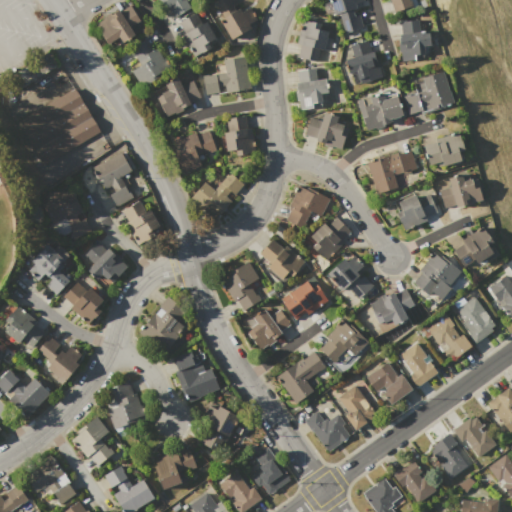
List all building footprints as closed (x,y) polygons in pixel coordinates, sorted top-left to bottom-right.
[(160,0),(195,0),(171,17),(160,0)] [(229,39),(219,19),(223,17),(214,1),(215,0),(234,0),(240,11),(247,8),(254,22),(250,24),(251,28),(229,39)] [(329,0),(360,0),(356,2),(358,8),(353,9),(355,16),(360,14),(363,26),(344,32),(338,12),(333,13),(329,0)] [(387,0),(410,0),(412,5),(391,12),(387,0)] [(95,24),(128,4),(143,29),(110,49),(95,24)] [(193,54),(177,23),(200,11),(216,42),(193,54)] [(294,57),(301,21),(333,28),(325,64),(294,57)] [(398,61),(394,24),(425,21),(429,58),(398,61)] [(138,84),(121,54),(149,38),(166,68),(138,84)] [(380,77),(352,85),(342,48),(370,40),(380,77)] [(56,64),(9,92),(2,80),(48,51),(56,64)] [(244,56),(250,90),(206,97),(200,63),(244,56)] [(298,110),(292,72),(321,68),(327,106),(298,110)] [(451,103),(407,116),(399,86),(443,73),(451,103)] [(165,117),(153,91),(187,75),(199,101),(165,117)] [(98,130),(41,164),(16,121),(73,87),(98,130)] [(364,130),(357,103),(394,93),(401,119),(364,130)] [(340,149),(303,139),(311,112),(347,122),(340,149)] [(255,151),(227,156),(220,120),(248,115),(255,151)] [(170,139),(205,128),(215,159),(180,170),(170,139)] [(421,145),(456,134),(464,161),(429,171),(421,145)] [(366,162),(408,150),(417,182),(375,194),(366,162)] [(93,165),(120,151),(130,172),(104,186),(93,165)] [(222,182),(229,173),(241,183),(235,192),(222,182)] [(480,202),(443,211),(436,183),(473,174),(480,202)] [(213,220),(189,198),(206,180),(229,201),(213,220)] [(296,185),(326,198),(315,226),(284,214),(296,185)] [(41,203),(70,188),(81,210),(52,224),(41,203)] [(123,188),(129,199),(115,207),(109,196),(123,188)] [(404,230),(392,206),(424,191),(436,216),(404,230)] [(137,244),(120,212),(143,199),(161,231),(137,244)] [(305,242),(331,216),(349,235),(322,261),(305,242)] [(73,237),(66,224),(79,217),(86,230),(73,237)] [(451,248),(480,229),(495,252),(466,271),(451,248)] [(256,258),(273,239),(300,264),(283,283),(256,258)] [(95,242),(123,267),(106,286),(79,260),(95,242)] [(45,245),(65,261),(50,280),(30,263),(45,245)] [(411,280),(431,253),(458,273),(437,300),(411,280)] [(326,275),(348,256),(372,283),(350,302),(326,275)] [(238,310),(220,279),(247,263),(265,295),(238,310)] [(511,314),(507,318),(486,289),(508,273),(511,278),(511,314)] [(47,286),(58,274),(67,281),(56,294),(47,286)] [(325,300),(293,320),(280,300),(312,279),(325,300)] [(75,282),(104,305),(89,323),(60,300),(75,282)] [(369,304),(404,290),(415,316),(380,330),(369,304)] [(473,295),(495,327),(472,343),(450,312),(473,295)] [(166,296),(192,318),(164,352),(138,330),(166,296)] [(289,326),(258,347),(243,325),(273,304),(289,326)] [(25,346),(0,325),(15,306),(41,327),(25,346)] [(469,347),(448,362),(424,328),(445,314),(469,347)] [(317,348),(341,321),(366,343),(342,370),(317,348)] [(48,333),(57,341),(46,356),(36,349),(48,333)] [(44,368),(66,342),(83,357),(62,383),(44,368)] [(415,342),(436,371),(416,386),(395,357),(415,342)] [(171,359),(202,348),(217,390),(186,401),(171,359)] [(292,404),(274,377),(310,353),(329,380),(292,404)] [(410,391),(387,408),(365,377),(388,360),(410,391)] [(0,387),(0,376),(7,370),(16,379),(4,391),(0,387)] [(32,377),(48,393),(26,416),(10,400),(32,377)] [(144,414),(113,426),(100,391),(131,379),(144,414)] [(354,385),(376,416),(354,431),(332,400),(354,385)] [(507,389),(511,395),(511,431),(508,434),(486,404),(507,389)] [(348,435),(325,451),(303,420),(326,404),(348,435)] [(239,418),(221,453),(195,439),(213,405),(239,418)] [(450,430),(473,414),(495,446),(473,462),(450,430)] [(71,439),(96,419),(118,448),(92,467),(71,439)] [(447,480),(426,449),(447,434),(469,464),(447,480)] [(187,444),(198,478),(161,490),(150,456),(187,444)] [(288,480),(267,495),(244,463),(265,447),(288,480)] [(511,459),(511,493),(506,498),(484,468),(507,452),(511,459)] [(49,453),(64,474),(39,491),(24,470),(49,453)] [(120,511),(102,476),(131,460),(152,501),(130,511),(120,511)] [(391,476),(413,460),(434,490),(413,506),(391,476)] [(260,498),(240,511),(238,511),(218,484),(239,469),(260,498)] [(401,511),(374,511),(361,493),(385,477),(407,508),(401,511)] [(51,493),(66,483),(73,493),(58,504),(51,493)] [(4,491),(16,484),(26,500),(14,507),(4,491)] [(206,492),(220,511),(187,511),(184,507),(206,492)] [(496,501),(494,511),(457,511),(460,496),(496,501)] [(0,511),(0,498),(9,511),(0,511)] [(88,511),(58,511),(79,498),(88,511)]
